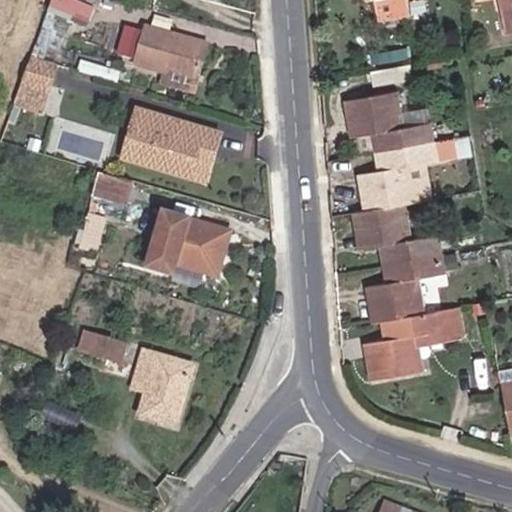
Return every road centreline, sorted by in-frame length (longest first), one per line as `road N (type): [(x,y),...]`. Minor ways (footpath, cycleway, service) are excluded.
road 1 (residential): [(284,390),(314,279),(289,0)]
road 2 (residential): [(511,490),(396,459),(334,424)]
road 3 (residential): [(204,511),(284,390)]
